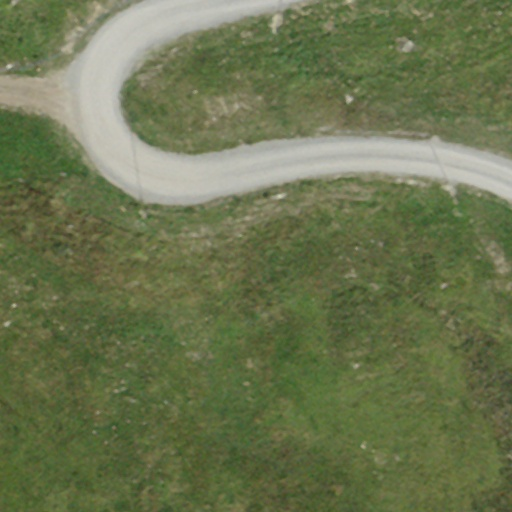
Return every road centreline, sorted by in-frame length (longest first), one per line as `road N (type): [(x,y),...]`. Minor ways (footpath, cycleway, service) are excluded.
road 1 (track): [(159,0),(111,69),(190,144),(511,228)]
road 2 (track): [(152,0),(0,53)]
